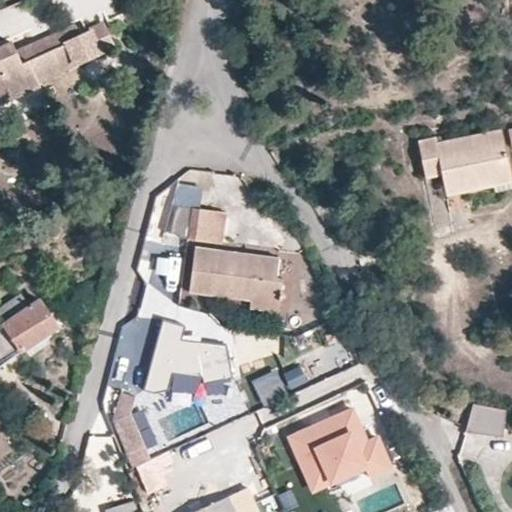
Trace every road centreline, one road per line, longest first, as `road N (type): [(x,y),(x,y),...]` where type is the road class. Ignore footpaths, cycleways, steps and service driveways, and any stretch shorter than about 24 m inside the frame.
road 1 (residential): [(238,130),(303,208),(456,511)]
road 2 (residential): [(43,511),(66,481),(162,149)]
road 3 (residential): [(162,149),(195,27)]
